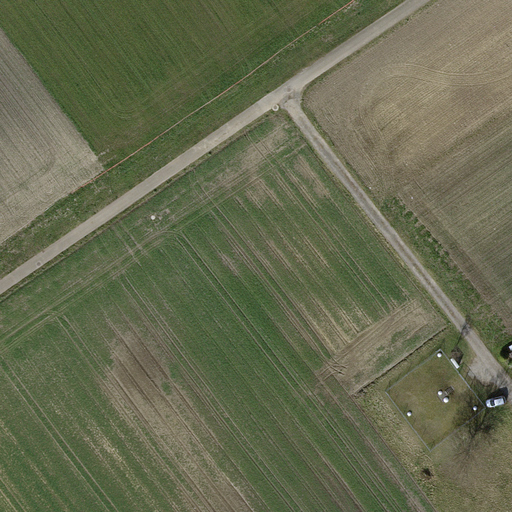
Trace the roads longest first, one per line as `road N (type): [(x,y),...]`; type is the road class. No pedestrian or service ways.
road 1 (track): [(0,288),(414,0)]
road 2 (track): [(282,88),(511,389)]
